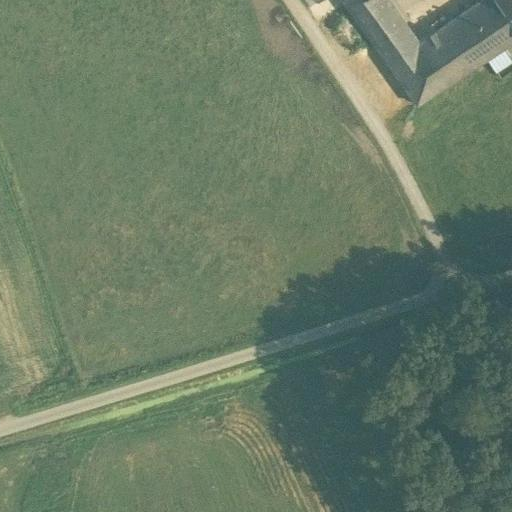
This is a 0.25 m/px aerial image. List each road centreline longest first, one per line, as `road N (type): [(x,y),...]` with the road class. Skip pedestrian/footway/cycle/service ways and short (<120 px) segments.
road 1 (unclassified): [(511,276),(358,316),(0,432)]
road 2 (track): [(451,289),(385,129),(293,0)]
